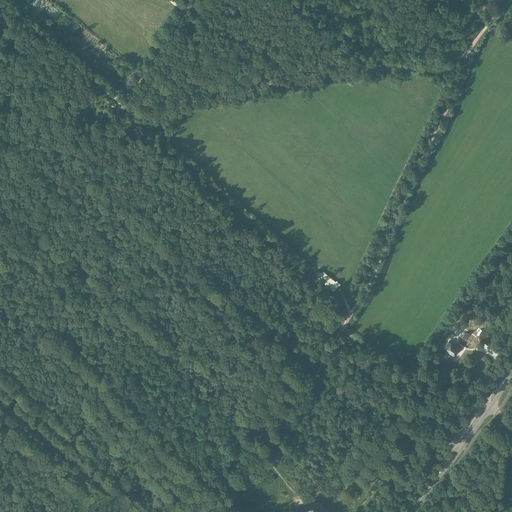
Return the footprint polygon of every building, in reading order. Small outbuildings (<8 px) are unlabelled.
[(51,5),(45,13),(55,20),(61,13),(51,5)] [(121,91),(123,93),(136,74),(134,72),(121,91)] [(86,98),(93,104),(98,97),(91,92),(86,98)] [(78,93),(72,100),(74,101),(76,103),(76,102),(80,97),(81,96),(80,94),(78,93)] [(314,275),(334,292),(341,284),(337,280),(336,282),(323,271),(321,273),(318,271),(314,275)] [(454,332),(459,335),(464,328),(462,326),(460,329),(459,328),(458,330),(457,330),(454,332)] [(459,351),(458,350),(460,348),(455,344),(455,343),(453,342),(452,342),(451,343),(449,341),(445,347),(447,349),(446,350),(454,356),(456,354),(457,353),(458,353),(459,352),(459,351)]
